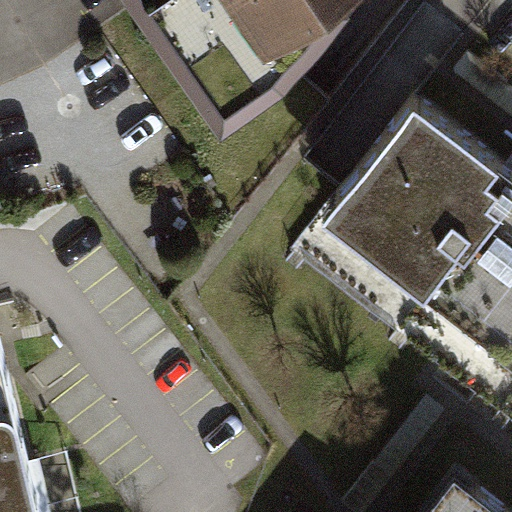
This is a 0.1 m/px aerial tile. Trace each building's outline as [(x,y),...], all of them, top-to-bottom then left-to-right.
[(128,0),(220,134),(284,87),(353,5),(349,0),(128,0)] [(511,162),(415,87),(321,203),(511,349),(511,162)] [(42,511),(0,334),(0,511),(42,511)] [(87,511),(82,448),(43,451),(48,511),(87,511)] [(511,511),(511,506),(457,464),(419,511),(511,511)]
